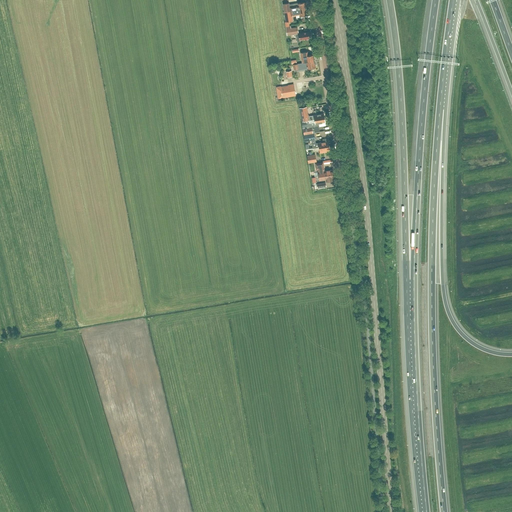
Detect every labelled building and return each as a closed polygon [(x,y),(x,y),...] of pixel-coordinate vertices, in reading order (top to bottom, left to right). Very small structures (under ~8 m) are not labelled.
[(298,5),(289,6),(290,11),(306,8),(305,5),(306,5),(306,3),(305,3),(305,2),(297,3),(298,5)] [(285,27),(290,26),(290,25),(289,26),(288,21),(292,21),(292,15),(299,14),(299,16),(307,14),(306,8),(290,11),(284,12),(285,22),(284,22),(285,27)] [(307,23),(297,24),(298,32),(309,31),(307,23)] [(290,26),(285,27),(286,34),(295,33),(296,41),(299,41),(299,39),(310,38),(309,32),(298,33),(297,27),(290,28),(290,26)] [(307,55),(306,51),(300,52),(300,57),(305,56),(306,60),(303,60),(303,62),(314,60),(314,58),(314,57),(314,56),(313,55),(313,54),(307,55)] [(305,62),(297,63),(293,64),(294,69),(298,68),(298,66),(307,65),(307,68),(315,67),(315,66),(316,65),(315,64),(315,63),(314,60),(305,62)] [(278,98),(295,95),(293,84),(276,87),(278,98)] [(301,121),(323,118),(323,113),(308,116),(306,106),(299,107),(301,121)] [(314,132),(319,132),(317,123),(324,122),(323,118),(301,121),(303,133),(314,132)] [(314,133),(314,132),(303,133),(303,135),(305,149),(328,145),(328,141),(315,143),(314,133)] [(308,163),(316,161),(315,155),(313,155),(307,156),(308,163)] [(318,176),(333,174),(332,169),(324,170),(322,162),(315,163),(316,170),(317,169),(318,176)]
